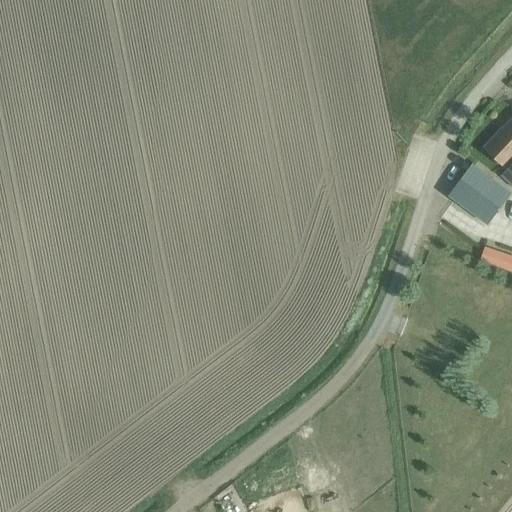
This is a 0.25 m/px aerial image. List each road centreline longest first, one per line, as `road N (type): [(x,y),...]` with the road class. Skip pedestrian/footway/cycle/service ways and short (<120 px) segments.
road 1 (unclassified): [(345,379),(389,308),(456,123),(511,54)]
road 2 (track): [(178,511),(345,379)]
